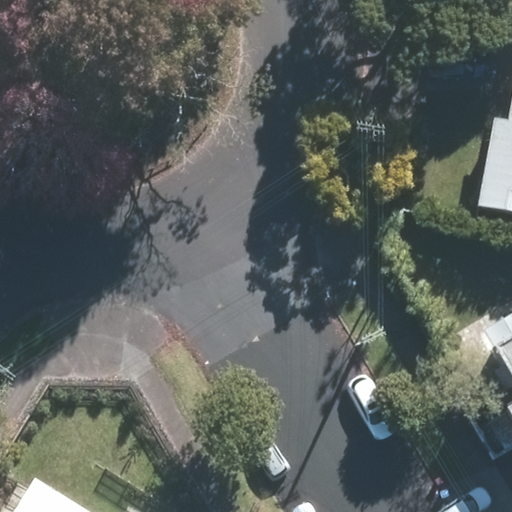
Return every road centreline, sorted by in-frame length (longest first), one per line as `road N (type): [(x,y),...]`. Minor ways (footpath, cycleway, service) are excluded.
road 1 (residential): [(370,511),(203,223)]
road 2 (residential): [(299,0),(302,70),(279,142),(233,201),(203,223)]
road 3 (residential): [(203,223),(149,248),(91,257),(0,238)]
